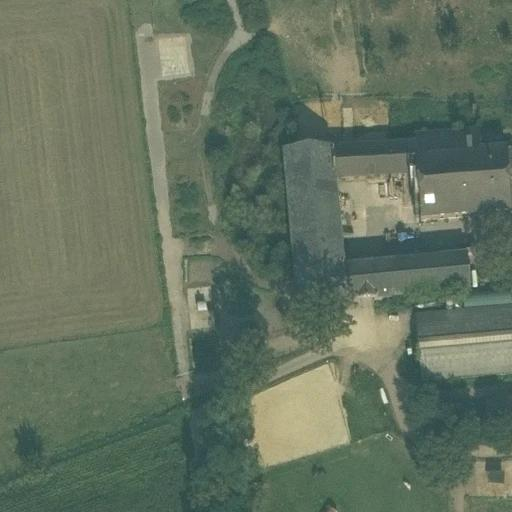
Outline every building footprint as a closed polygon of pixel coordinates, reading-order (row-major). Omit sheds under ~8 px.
[(484,129),(467,131),(476,216),(511,212),(511,147),(486,150),(484,129)] [(428,221),(476,216),(467,131),(419,135),(420,141),(423,175),(428,221)] [(420,141),(368,147),(371,180),(423,175),(420,141)] [(368,147),(338,150),(341,183),(371,180),(368,147)] [(306,310),(362,305),(359,267),(350,268),(341,183),(338,150),(291,154),(306,310)] [(471,256),(413,262),(417,299),(475,293),(471,256)] [(384,303),(417,299),(413,262),(380,265),(384,303)] [(362,305),(384,303),(380,265),(359,267),(362,305)] [(462,297),(464,314),(511,309),(511,300),(511,292),(462,297)] [(415,318),(421,383),(511,375),(511,309),(464,314),(415,318)] [(511,401),(485,403),(488,437),(511,434),(511,401)]
